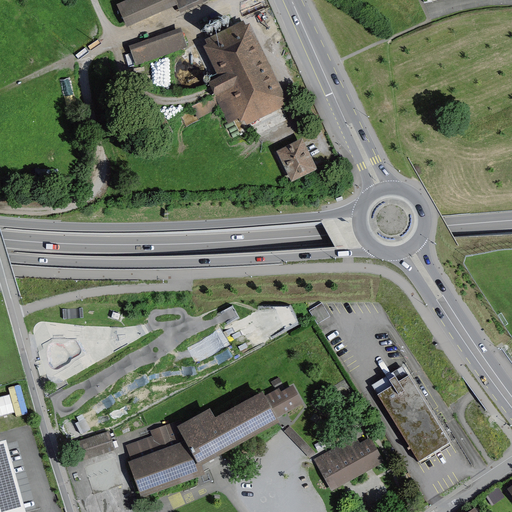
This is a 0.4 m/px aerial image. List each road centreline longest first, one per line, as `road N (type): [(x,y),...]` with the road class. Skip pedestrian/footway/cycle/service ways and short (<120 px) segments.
road 1 (secondary): [(0,238),(183,243),(449,224)]
road 2 (primary): [(0,256),(155,263),(379,250)]
road 3 (primary): [(363,203),(316,216),(208,224),(0,221)]
road 4 (track): [(0,208),(69,206),(98,185),(102,159),(85,66),(110,34)]
road 5 (primary): [(394,253),(511,414)]
road 6 (primary): [(511,387),(427,262),(421,235)]
